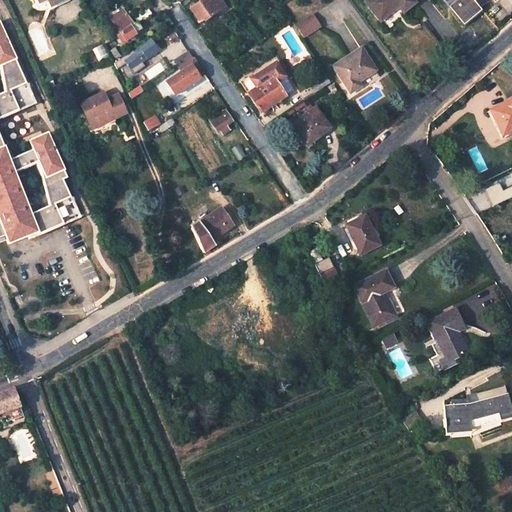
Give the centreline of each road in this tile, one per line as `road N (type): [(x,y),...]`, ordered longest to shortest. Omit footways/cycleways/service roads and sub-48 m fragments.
road 1 (tertiary): [(307,211),(25,372)]
road 2 (residential): [(173,10),(307,211)]
road 3 (residential): [(511,292),(406,129)]
road 4 (residential): [(80,511),(25,372)]
road 5 (unknown): [(426,111),(343,0)]
road 6 (tertiary): [(406,129),(307,211)]
